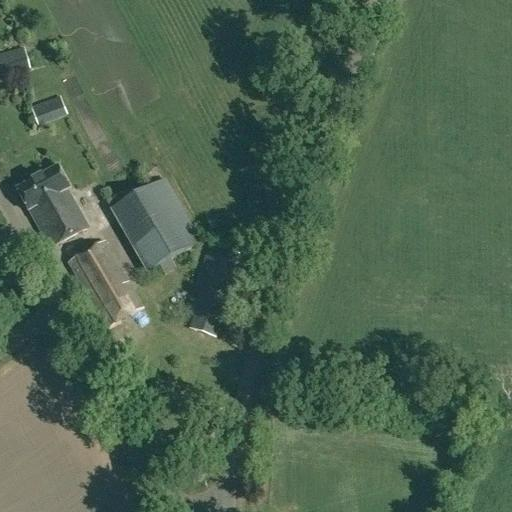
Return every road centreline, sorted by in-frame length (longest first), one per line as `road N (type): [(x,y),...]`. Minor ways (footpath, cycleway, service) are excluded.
road 1 (unclassified): [(229,511),(241,407),(382,0)]
road 2 (unclassified): [(214,511),(167,498),(150,474),(0,186)]
